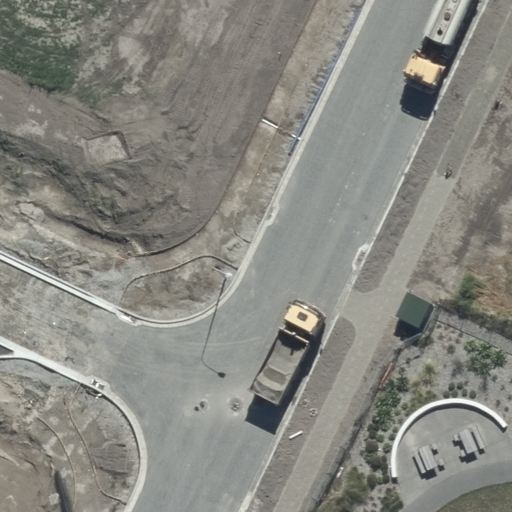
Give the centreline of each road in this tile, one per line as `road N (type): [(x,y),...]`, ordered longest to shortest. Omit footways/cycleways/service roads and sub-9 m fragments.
road 1 (residential): [(239,404),(430,0)]
road 2 (residential): [(0,292),(239,404)]
